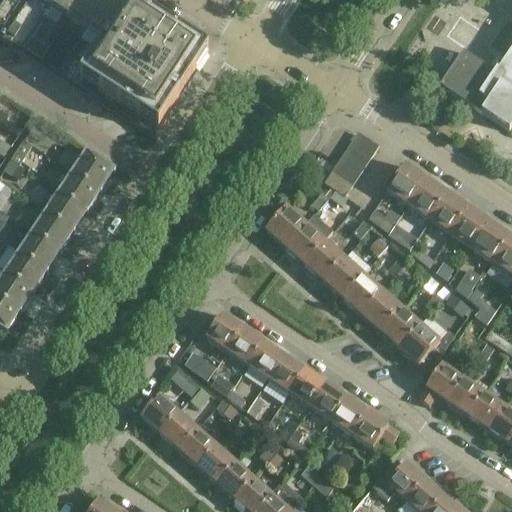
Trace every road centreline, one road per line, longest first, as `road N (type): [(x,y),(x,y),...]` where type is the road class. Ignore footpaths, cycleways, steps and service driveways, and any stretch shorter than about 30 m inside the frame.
road 1 (residential): [(511,489),(209,281)]
road 2 (residential): [(23,387),(159,181)]
road 3 (residential): [(209,281),(336,90)]
road 4 (residential): [(85,464),(209,281)]
road 5 (residential): [(511,204),(336,90)]
road 6 (residential): [(0,75),(159,181)]
road 7 (residential): [(159,181),(249,46)]
